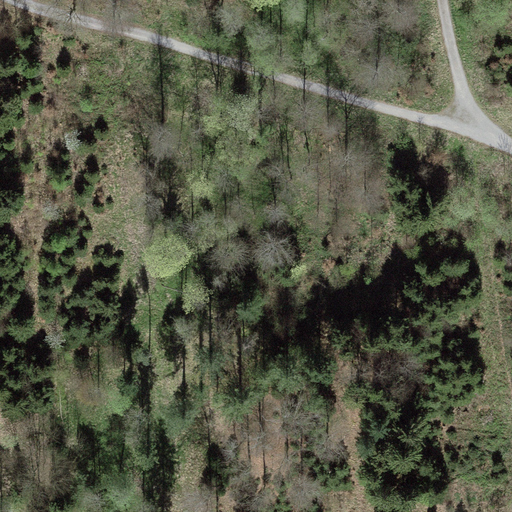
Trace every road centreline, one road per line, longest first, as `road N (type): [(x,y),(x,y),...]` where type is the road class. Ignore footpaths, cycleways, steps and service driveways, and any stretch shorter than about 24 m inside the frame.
road 1 (track): [(474,129),(17,0)]
road 2 (track): [(511,146),(474,129),(442,0)]
